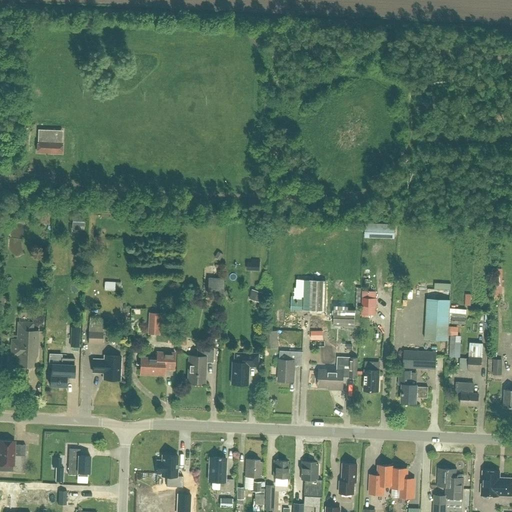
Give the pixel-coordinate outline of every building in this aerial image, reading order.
[(37,142),(38,142),(37,152),(61,153),(61,143),(62,143),(62,137),(49,136),(50,130),(38,129),(37,142)] [(28,145),(28,135),(17,134),(17,145),(28,145)] [(303,311),(303,310),(310,311),(311,280),(312,280),(312,276),(296,275),(295,296),(291,296),(290,310),(303,311)] [(323,281),(312,280),(311,280),(310,311),(322,311),(323,281)] [(374,315),(375,291),(363,291),(362,315),(374,315)] [(447,340),(449,300),(427,299),(425,339),(447,340)] [(331,304),(330,322),(351,324),(353,309),(346,308),(346,306),(331,304)] [(160,313),(149,313),(148,335),(159,335),(160,313)] [(37,349),(37,331),(32,331),(32,323),(18,323),(17,345),(12,344),(11,356),(17,356),(16,366),(29,367),(30,348),(37,349)] [(174,329),(175,344),(184,343),(183,329),(174,329)] [(102,345),(103,332),(88,331),(88,344),(102,345)] [(276,340),(277,331),(265,331),(265,347),(274,348),(274,340),(276,340)] [(311,331),(311,340),(320,340),(319,331),(311,331)] [(71,334),(71,346),(79,347),(79,335),(71,334)] [(450,342),(449,357),(460,358),(460,343),(450,342)] [(481,371),(482,344),(469,343),(468,370),(481,371)] [(213,362),(213,348),(197,348),(197,356),(189,356),(188,382),(205,383),(206,362),(213,362)] [(435,368),(436,352),(404,350),(403,367),(435,368)] [(174,367),(174,353),(157,352),(157,358),(141,357),(140,375),(164,376),(164,367),(174,367)] [(294,381),(294,366),(302,366),(303,352),(290,352),(290,354),(280,353),(279,381),(294,381)] [(257,367),(258,354),(241,353),(241,363),(232,362),(231,384),(247,385),(248,366),(257,367)] [(120,380),(121,356),(105,355),(104,360),(93,359),(93,372),(104,373),(103,379),(120,380)] [(357,378),(357,358),(338,357),(337,370),(319,369),(319,387),(331,387),(331,389),(343,390),(343,377),(357,378)] [(66,386),(66,376),(74,376),(75,358),(61,358),(61,364),(52,363),(51,374),(50,374),(50,386),(66,386)] [(500,373),(501,359),(492,358),(492,373),(500,373)] [(379,391),(380,370),(365,370),(364,391),(379,391)] [(428,398),(428,387),(417,387),(417,385),(410,385),(410,371),(400,371),(400,385),(403,385),(402,402),(416,403),(416,398),(428,398)] [(477,404),(477,395),(473,395),(474,384),(456,384),(456,394),(460,394),(460,404),(477,404)] [(13,455),(14,441),(0,440),(0,464),(12,466),(12,471),(24,472),(25,456),(13,455)] [(90,456),(79,456),(79,449),(69,449),(68,475),(77,475),(77,477),(88,477),(88,473),(90,473),(90,456)] [(156,470),(156,474),(161,474),(161,476),(167,476),(166,486),(182,487),(183,476),(177,476),(178,456),(162,455),(162,461),(157,460),(156,470)] [(232,492),(233,479),(224,479),(225,458),(209,457),(208,481),(220,482),(219,491),(232,492)] [(261,477),(262,462),(259,462),(259,460),(245,459),(245,476),(261,477)] [(289,478),(290,464),(287,464),(287,461),(274,461),(273,478),(289,478)] [(320,497),(321,480),(317,480),(318,464),(315,464),(315,462),(301,462),(301,480),(304,480),(304,496),(320,497)] [(357,464),(343,464),(342,481),(340,481),(339,493),(353,494),(354,482),(356,482),(356,480),(357,480),(357,475),(356,475),(357,464)] [(379,465),(379,475),(371,475),(370,493),(383,494),(384,485),(392,485),(393,468),(393,467),(394,466),(393,466),(379,465)] [(63,482),(64,468),(56,468),(56,481),(63,482)] [(413,497),(414,479),(406,479),(407,469),(393,468),(392,485),(392,487),(401,488),(400,497),(413,497)] [(462,498),(463,478),(455,478),(455,469),(439,469),(438,485),(449,486),(449,497),(462,498)] [(511,495),(511,478),(499,478),(499,471),(483,470),(482,484),(481,484),(481,495),(482,495),(482,496),(484,498),(488,498),(490,497),(490,496),(498,496),(498,495),(511,495)] [(264,492),(264,482),(252,482),(252,492),(264,492)] [(273,510),(274,486),(266,486),(265,510),(273,510)] [(177,494),(176,511),(189,511),(190,495),(177,494)] [(263,504),(263,494),(254,494),(254,504),(263,504)] [(446,511),(447,495),(434,495),(432,511),(446,511)] [(231,507),(232,499),(220,498),(220,507),(231,507)] [(293,503),(292,511),(302,511),(303,504),(293,503)]
